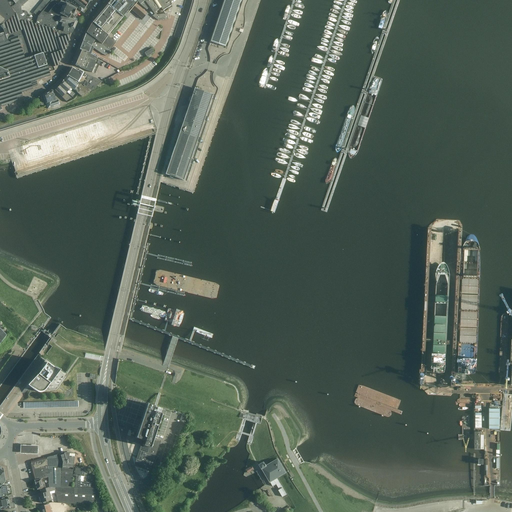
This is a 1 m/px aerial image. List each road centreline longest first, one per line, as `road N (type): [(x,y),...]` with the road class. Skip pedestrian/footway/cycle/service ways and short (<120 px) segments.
road 1 (secondary): [(113,333),(170,98)]
road 2 (residential): [(100,0),(53,83),(0,120)]
road 3 (unclassified): [(19,136),(170,98)]
